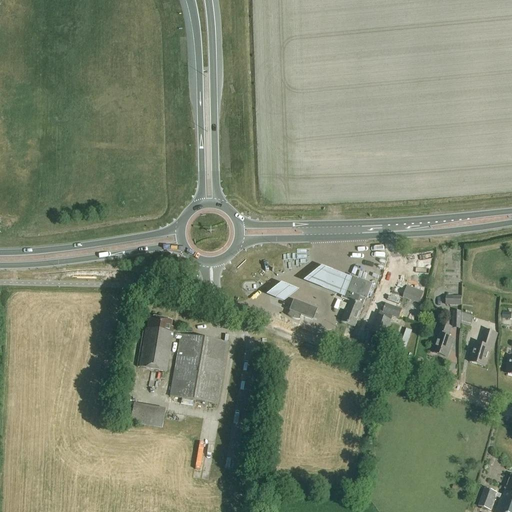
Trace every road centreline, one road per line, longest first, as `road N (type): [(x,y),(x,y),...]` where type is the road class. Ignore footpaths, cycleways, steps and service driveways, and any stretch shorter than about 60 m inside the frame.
road 1 (unclassified): [(511,412),(219,302),(211,263)]
road 2 (motorway): [(187,0),(200,105),(198,207)]
road 3 (motorway): [(218,206),(209,0)]
road 4 (primary): [(0,266),(186,250)]
road 5 (primary): [(181,225),(0,252)]
